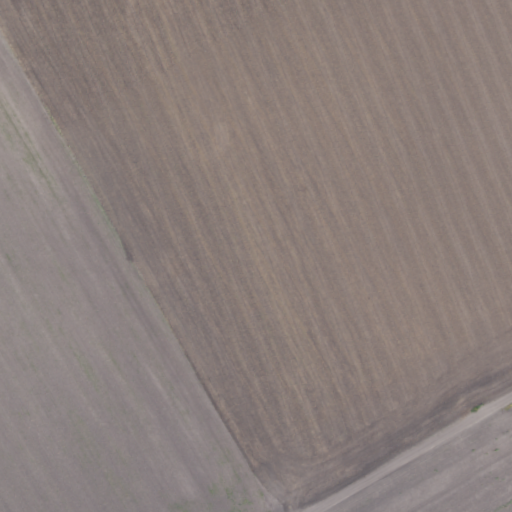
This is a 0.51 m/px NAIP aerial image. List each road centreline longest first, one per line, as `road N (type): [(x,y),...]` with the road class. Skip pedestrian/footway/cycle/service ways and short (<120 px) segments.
road 1 (residential): [(276,511),(0,24)]
road 2 (residential): [(296,511),(511,381)]
